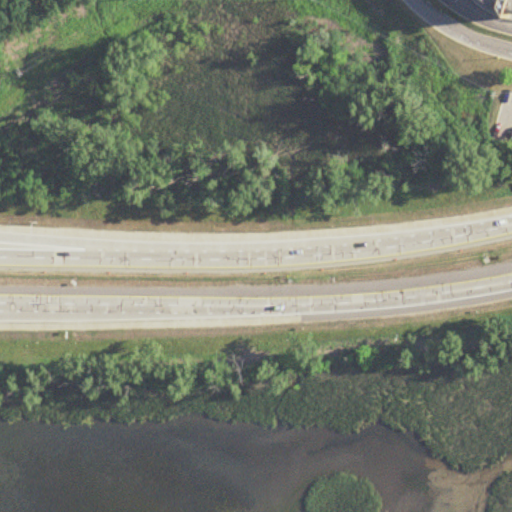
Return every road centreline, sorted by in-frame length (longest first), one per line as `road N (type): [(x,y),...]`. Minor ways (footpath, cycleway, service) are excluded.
road 1 (motorway): [(511,226),(363,254),(0,258)]
road 2 (motorway): [(0,306),(313,307),(511,285)]
road 3 (motorway): [(237,260),(0,242)]
